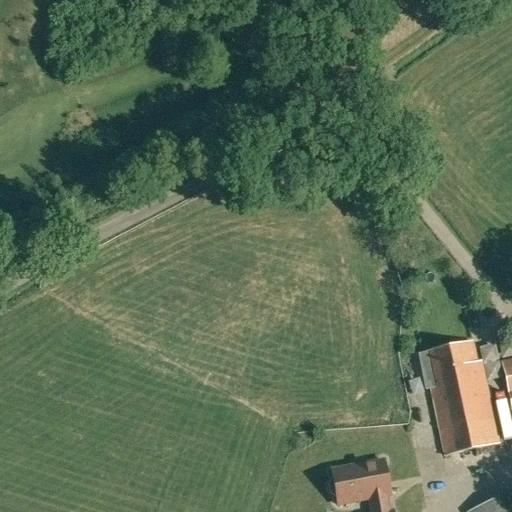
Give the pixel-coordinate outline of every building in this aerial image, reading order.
[(315,0),(330,20),(334,25),(354,54),(375,41),(356,14),(345,0),(315,0)] [(477,363),(473,343),(419,355),(427,390),(430,389),(446,457),(500,445),(481,362),(477,363)] [(511,360),(501,362),(511,411),(511,360)] [(433,439),(430,416),(422,418),(425,440),(433,439)] [(327,487),(327,489),(328,491),(328,493),(329,494),(330,496),(332,497),(333,498),(336,499),(337,506),(368,501),(369,511),(394,511),(389,511),(388,498),(391,498),(384,459),(330,468),(332,479),(330,480),(329,482),(328,483),(328,485),(327,487)] [(511,511),(511,491),(468,511),(511,511)]
